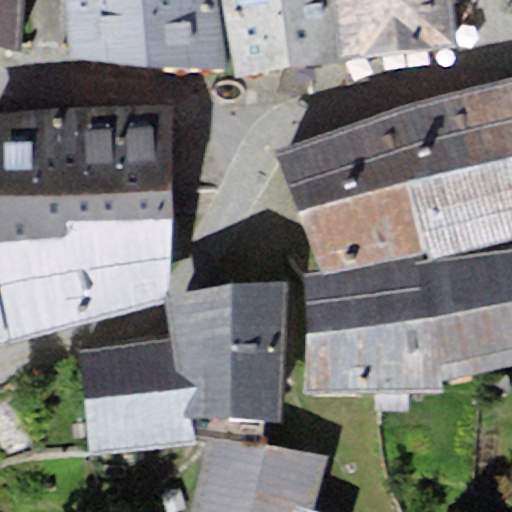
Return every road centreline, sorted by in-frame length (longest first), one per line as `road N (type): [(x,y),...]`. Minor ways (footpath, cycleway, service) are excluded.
road 1 (tertiary): [(0,377),(153,313),(219,233),(266,130)]
road 2 (residential): [(266,130),(138,85),(0,73)]
road 3 (tertiary): [(266,130),(511,60)]
